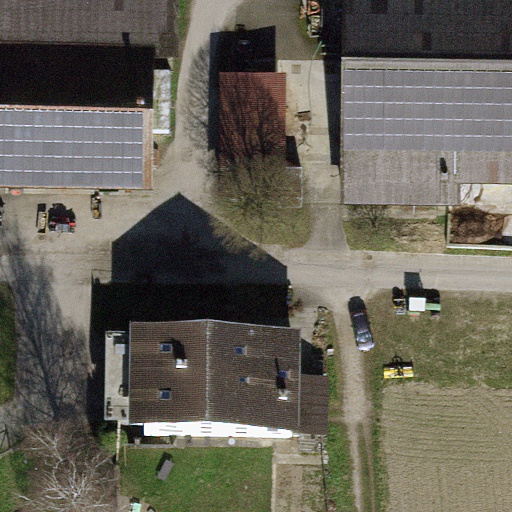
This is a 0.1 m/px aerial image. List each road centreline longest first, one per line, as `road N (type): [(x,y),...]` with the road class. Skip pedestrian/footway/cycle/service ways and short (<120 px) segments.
road 1 (track): [(511,278),(0,265)]
road 2 (track): [(359,511),(340,270)]
